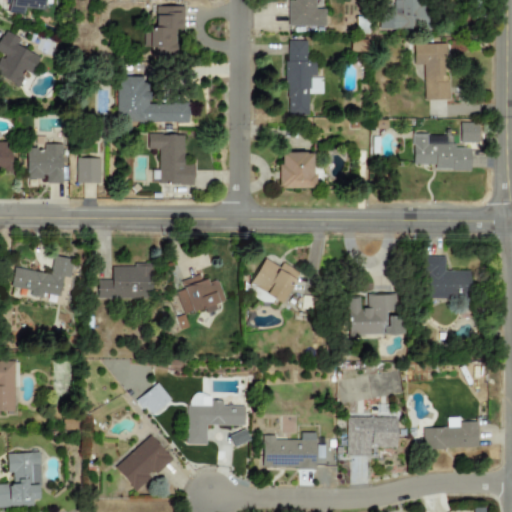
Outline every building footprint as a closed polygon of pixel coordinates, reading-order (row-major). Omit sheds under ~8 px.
[(43,0),(7,0),(6,12),(22,14),(23,8),(42,10),(43,0)] [(287,0),(287,26),(324,26),(324,9),(314,9),(314,0),(287,0)] [(424,29),(424,0),(392,0),(392,12),(377,12),(377,29),(424,29)] [(154,7),(154,27),(142,27),(142,57),(174,57),(174,29),(182,29),(182,6),(154,7)] [(37,57),(15,45),(19,39),(3,30),(0,35),(0,77),(20,89),(37,57)] [(286,41),(284,115),(307,116),(307,94),(320,94),(320,79),(314,78),(314,62),(304,62),(305,41),(286,41)] [(444,43),(412,44),(412,65),(421,65),(422,100),(445,100),(444,43)] [(185,103),(147,103),(147,83),(140,83),(140,77),(113,77),(114,122),(185,122),(185,103)] [(476,123),(458,123),(458,142),(476,143),(476,123)] [(157,184),(191,185),(191,166),(181,166),(182,135),(145,134),(144,149),(157,149),(157,184)] [(468,171),(468,149),(451,148),(451,136),(411,134),(410,164),(432,165),(431,170),(468,171)] [(0,170),(11,170),(10,143),(0,143),(0,170)] [(62,144),(42,144),(42,150),(26,150),(25,179),(44,179),(44,183),(61,184),(62,144)] [(278,188),(311,188),(311,152),(277,153),(278,188)] [(98,158),(74,158),(74,183),(98,184),(98,158)] [(48,275),(13,269),(8,293),(57,301),(62,277),(69,278),(72,260),(51,256),(48,275)] [(468,271),(443,271),(443,257),(422,257),(422,302),(468,302),(468,271)] [(279,303),(297,273),(280,263),(277,267),(262,259),(247,284),(279,303)] [(95,299),(151,299),(152,266),(110,265),(110,280),(95,280),(95,299)] [(181,315),(201,309),(203,313),(217,310),(212,293),(219,291),(217,281),(207,284),(204,275),(179,282),(181,291),(174,293),(181,315)] [(401,336),(400,315),(393,315),(393,295),(365,295),(365,309),(358,309),(358,298),(345,298),(346,337),(401,336)] [(0,412),(12,412),(12,387),(16,387),(16,362),(0,362),(0,412)] [(135,400),(148,416),(168,400),(155,384),(135,400)] [(188,396),(188,405),(208,406),(208,397),(188,396)] [(183,444),(204,445),(204,425),(241,426),(242,406),(220,406),(220,401),(209,401),(209,407),(184,406),(183,444)] [(394,418),(344,417),(344,456),(368,456),(368,447),(394,447),(394,418)] [(421,428),(422,449),(476,448),(475,421),(457,422),(456,417),(445,417),(445,428),(421,428)] [(227,436),(231,448),(247,441),(243,430),(227,436)] [(261,436),(261,468),(313,469),(314,433),(299,433),(299,440),(272,440),(273,436),(261,436)] [(134,491),(153,474),(154,475),(171,460),(149,436),(113,469),(134,491)] [(0,507),(38,507),(36,453),(5,454),(6,474),(11,473),(12,484),(0,484),(0,507)]
